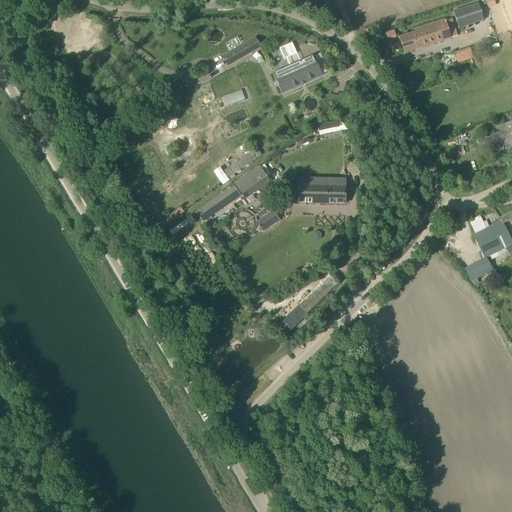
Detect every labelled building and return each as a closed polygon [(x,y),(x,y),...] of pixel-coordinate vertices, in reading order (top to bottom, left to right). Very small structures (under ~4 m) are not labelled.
[(322,3),(321,5),(323,7),(322,8),(329,15),(331,14),(334,11),(335,9),(328,2),(327,3),(325,1),(323,2),(322,3)] [(459,29),(484,21),(478,3),(453,11),(459,29)] [(404,53),(457,37),(451,20),(399,38),(404,53)] [(255,38),(222,57),(227,65),(259,46),(255,38)] [(470,48),(461,51),(454,53),(457,64),(473,59),(470,48)] [(313,56),(273,72),(281,93),(321,76),(313,56)] [(219,97),(223,107),(244,100),(240,89),(219,97)] [(318,131),(341,126),(340,119),(316,124),(318,131)] [(511,123),(499,128),(500,132),(477,141),(479,149),(509,138),(511,148),(511,123)] [(251,153),(225,171),(222,173),(227,180),(230,177),(256,160),(255,159),(261,156),(252,140),(246,143),(251,153)] [(269,182),(258,166),(233,183),(244,200),(269,182)] [(315,189),(298,188),(298,203),(344,204),(344,189),(344,179),(315,179),(315,189)] [(210,204),(211,205),(216,213),(241,196),(234,187),(210,204)] [(209,188),(182,207),(186,214),(214,194),(209,188)] [(511,214),(499,221),(500,221),(501,222),(473,236),(484,260),(486,259),(489,257),(504,249),(506,253),(511,262),(511,261),(511,242),(503,224),(511,219),(511,214)] [(257,226),(261,232),(279,220),(275,215),(257,226)] [(166,229),(169,235),(190,224),(186,217),(166,229)] [(165,218),(158,224),(162,229),(169,224),(165,218)] [(474,263),(464,269),(473,287),(479,284),(477,279),(481,277),(476,268),(474,263)] [(293,326),(336,284),(327,274),(283,316),(293,326)]
